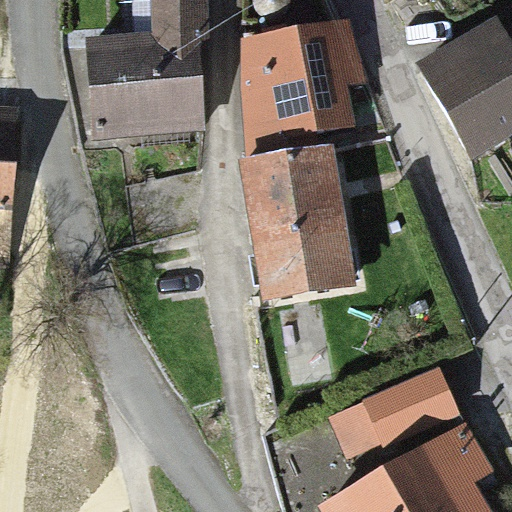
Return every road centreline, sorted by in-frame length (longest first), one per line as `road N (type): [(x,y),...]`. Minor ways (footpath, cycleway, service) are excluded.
road 1 (residential): [(34,0),(68,217),(145,412),(218,511)]
road 2 (residential): [(349,0),(511,350)]
